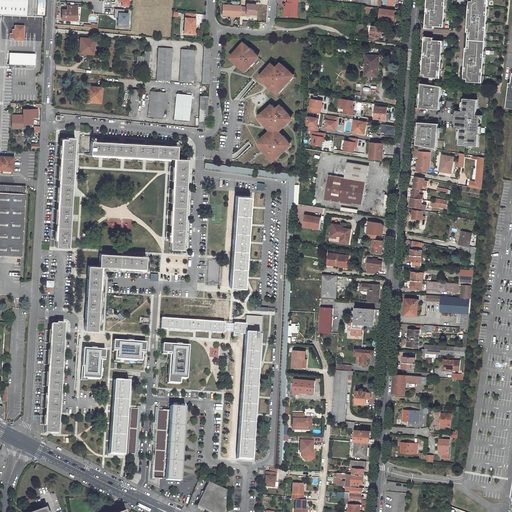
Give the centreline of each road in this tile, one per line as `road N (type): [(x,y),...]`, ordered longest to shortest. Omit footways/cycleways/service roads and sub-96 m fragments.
road 1 (tertiary): [(415,0),(377,511)]
road 2 (residential): [(44,123),(22,443)]
road 3 (residential): [(148,398),(156,285),(192,286),(196,135)]
road 4 (residential): [(243,511),(247,469),(207,461),(210,404),(148,398)]
road 5 (unknown): [(381,179),(373,165),(336,160),(324,195),(330,210),(362,214),(380,187)]
road 6 (residential): [(196,135),(44,123)]
road 7 (unknown): [(172,36),(49,25)]
road 8 (unclassified): [(50,0),(44,123)]
road 9 (secondary): [(132,496),(22,443)]
